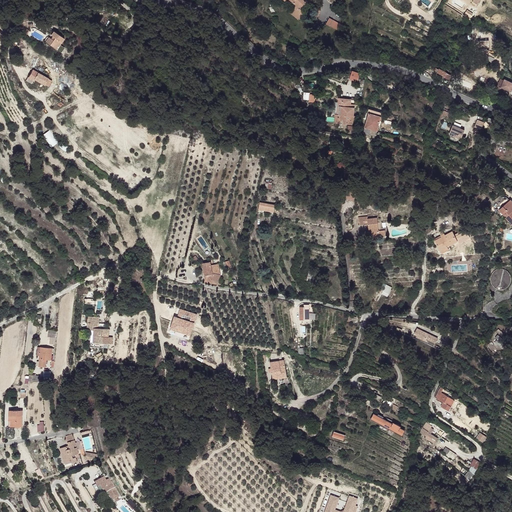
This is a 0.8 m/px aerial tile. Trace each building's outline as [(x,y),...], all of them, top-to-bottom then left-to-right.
[(297,3),(294,7),(304,11),(305,10),(302,6),(303,4),(300,2),(298,4),(297,3)] [(342,5),(330,8),(332,14),(343,12),(342,5)] [(294,7),(292,10),(299,17),(304,11),(294,7)] [(336,29),(340,22),(329,17),(326,23),(336,29)] [(48,44),(45,48),(56,56),(64,44),(53,37),(50,42),(54,44),(52,47),(50,45),(48,44)] [(485,39),(476,39),(476,43),(480,43),(480,47),(487,47),(487,43),(485,43),(485,39)] [(436,72),(434,76),(439,79),(441,75),(444,76),(446,72),(438,69),(436,72)] [(35,75),(28,82),(33,86),(34,84),(43,93),(48,88),(35,75)] [(511,91),(511,81),(499,77),(496,86),(511,91)] [(354,96),(339,95),(338,99),(341,100),(340,111),(340,116),(343,116),(343,120),(352,121),(354,96)] [(370,110),(369,114),(380,118),(381,117),(382,113),(370,110)] [(369,114),(364,128),(376,132),(379,126),(380,118),(369,114)] [(452,125),(449,134),(461,138),(464,131),(460,129),(460,128),(452,125)] [(344,199),(353,199),(353,189),(344,189),(344,199)] [(511,206),(506,200),(495,210),(501,216),(502,215),(503,217),(502,218),(505,221),(506,220),(510,224),(511,222),(511,211),(510,210),(511,208),(511,206)] [(261,203),(259,211),(274,214),(276,207),(261,203)] [(347,217),(347,225),(357,225),(357,230),(359,231),(358,233),(356,233),(356,239),(373,239),(373,233),(366,233),(366,220),(357,220),(357,217),(347,217)] [(474,234),(472,230),(471,228),(461,233),(460,232),(456,234),(458,238),(461,237),(463,240),(474,234)] [(442,235),(439,237),(435,239),(442,252),(450,248),(448,245),(459,239),(458,238),(456,234),(454,230),(446,233),(445,232),(441,234),(442,235)] [(211,262),(202,264),(205,277),(206,277),(204,283),(218,285),(221,275),(213,274),(211,262)] [(508,290),(509,287),(509,285),(509,283),(509,281),(506,278),(505,277),(501,275),(499,275),(496,275),(492,278),(491,279),(490,283),(489,285),(490,286),(491,290),(488,294),(492,297),(495,294),(497,294),(499,295),(501,294),(503,294),(506,292),(508,290)] [(385,286),(381,294),(386,297),(390,288),(385,286)] [(178,316),(174,315),(170,329),(191,335),(197,313),(180,308),(178,316)] [(305,308),(300,308),(299,321),(309,322),(309,314),(304,313),(305,308)] [(95,333),(94,343),(103,344),(105,330),(106,320),(94,319),(93,331),(95,331),(95,333)] [(423,334),(420,333),(418,337),(422,338),(430,341),(432,336),(424,333),(423,333),(423,334)] [(507,343),(497,337),(495,340),(497,341),(495,345),(503,350),(507,343)] [(41,357),(39,368),(46,369),(48,361),(51,361),(53,354),(54,354),(55,351),(42,348),(41,357)] [(285,353),(271,355),(273,370),(282,369),(283,370),(288,370),(285,353)] [(445,389),(443,387),(437,397),(444,403),(446,404),(444,408),(450,412),(452,407),(455,401),(443,392),(445,389)] [(458,403),(455,401),(452,407),(450,412),(452,413),(458,403)] [(373,412),(369,419),(402,434),(404,429),(399,426),(400,425),(373,412)] [(7,421),(7,427),(17,428),(18,418),(5,416),(5,421),(7,421)] [(432,426),(427,422),(423,429),(429,432),(432,426)] [(344,440),(346,434),(334,430),(332,436),(344,440)] [(61,445),(56,448),(59,454),(60,453),(62,458),(67,456),(68,459),(69,461),(74,459),(73,455),(75,454),(71,445),(70,446),(69,444),(71,443),(66,433),(60,436),(62,441),(63,441),(64,444),(65,445),(62,447),(61,445)] [(489,438),(483,434),(479,440),(485,444),(489,438)] [(60,453),(59,454),(62,462),(68,459),(67,456),(62,458),(60,453)] [(469,480),(476,469),(471,465),(463,476),(469,480)] [(103,478),(94,483),(97,488),(99,487),(104,494),(112,488),(107,480),(105,481),(103,478)] [(330,494),(324,511),(353,511),(354,511),(356,511),(358,505),(356,505),(359,497),(349,494),(344,511),(336,509),(340,497),(330,494)]
